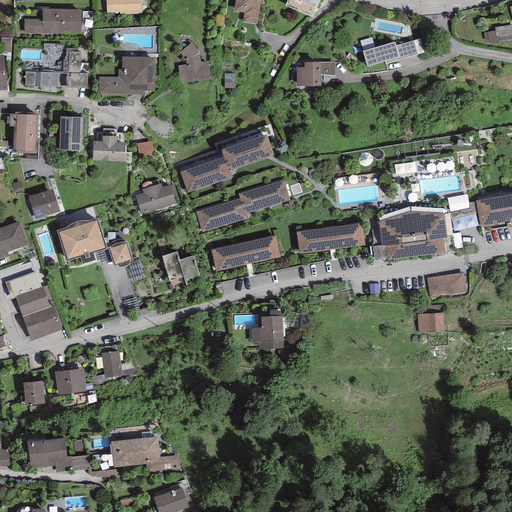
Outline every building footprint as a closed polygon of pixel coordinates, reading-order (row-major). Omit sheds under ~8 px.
[(105,0),(106,13),(120,12),(120,15),(142,14),(140,0),(105,0)] [(260,0),(235,0),(234,11),(245,12),(243,23),(257,25),(260,0)] [(317,0),(287,0),(285,6),(311,16),(317,0)] [(81,10),(43,9),(43,20),(24,19),(24,33),(63,34),(63,31),(80,32),(81,10)] [(511,26),(489,31),(491,43),(511,39),(511,26)] [(395,42),(362,51),(366,66),(385,61),(386,64),(418,55),(414,41),(396,46),(395,42)] [(196,57),(188,46),(177,55),(184,62),(185,67),(176,68),(177,85),(208,81),(206,64),(197,64),(196,57)] [(78,75),(79,54),(66,54),(65,62),(62,61),(61,74),(25,72),(24,87),(85,90),(86,76),(78,75)] [(155,58),(122,57),(122,69),(119,69),(119,78),(99,77),(99,94),(144,95),(144,91),(154,91),(155,58)] [(320,62),(304,62),(304,67),(296,67),(297,87),(321,86),(321,75),(320,62)] [(334,62),(320,62),(321,75),(335,76),(334,62)] [(34,117),(14,116),(12,153),(32,154),(34,117)] [(80,120),(58,119),(58,153),(79,153),(80,120)] [(225,169),(270,155),(264,138),(219,152),(221,157),(176,170),(182,188),(227,174),(225,169)] [(100,144),(91,144),(91,163),(123,164),(123,145),(114,145),(114,139),(100,139),(100,144)] [(151,157),(149,144),(136,146),(139,159),(151,157)] [(245,214),(289,200),(284,182),(239,196),(240,201),(195,215),(201,233),(246,219),(245,214)] [(142,196),(134,198),(140,216),(175,206),(170,186),(160,189),(159,186),(141,192),(142,196)] [(50,192),(27,199),(33,220),(56,213),(50,192)] [(450,198),(452,211),(472,208),(470,195),(450,198)] [(511,195),(474,202),(479,229),(511,223),(511,195)] [(408,213),(377,224),(380,247),(384,246),(386,262),(443,253),(441,240),(444,239),(441,216),(408,213)] [(93,222),(56,234),(65,262),(77,258),(79,266),(92,262),(90,254),(102,250),(93,222)] [(17,224),(0,229),(0,259),(6,257),(5,254),(25,247),(17,224)] [(360,225),(296,233),(298,255),(363,246),(360,225)] [(274,238),(210,252),(214,272),(278,258),(274,238)] [(123,246),(108,251),(113,267),(128,262),(123,246)] [(175,253),(160,258),(168,281),(181,277),(184,286),(200,281),(192,257),(178,262),(175,253)] [(33,263),(9,271),(13,281),(36,272),(33,263)] [(10,298),(16,295),(33,339),(61,329),(53,305),(48,307),(35,273),(5,284),(10,298)] [(462,274),(427,279),(430,299),(465,294),(462,274)] [(442,315),(417,316),(417,335),(443,334),(442,315)] [(280,317),(260,318),(260,329),(250,330),(251,344),(259,343),(260,350),(281,349),(280,317)] [(117,351),(100,354),(104,379),(122,376),(117,351)] [(82,370),(53,373),(56,396),(84,393),(82,370)] [(40,382),(21,383),(23,400),(42,399),(40,382)] [(160,459),(157,437),(110,444),(114,467),(146,463),(147,472),(174,468),(172,457),(160,459)] [(60,439),(26,442),(28,469),(54,466),(55,473),(87,470),(86,456),(62,459),(60,439)] [(0,466),(8,466),(6,449),(0,449),(0,466)] [(181,490),(153,498),(156,511),(170,511),(175,511),(173,504),(184,501),(181,490)]
